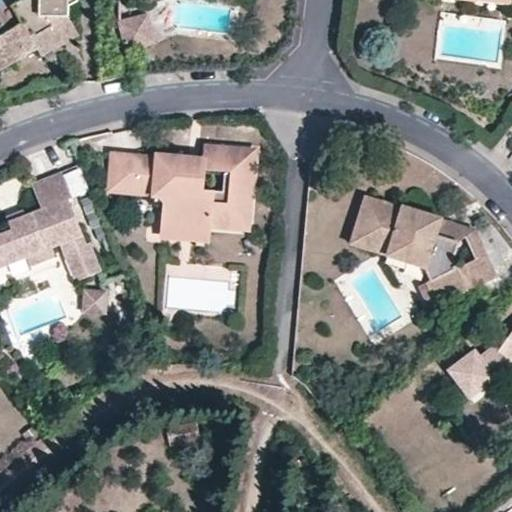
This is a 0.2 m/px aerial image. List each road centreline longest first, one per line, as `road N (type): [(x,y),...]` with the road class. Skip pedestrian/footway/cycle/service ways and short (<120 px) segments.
road 1 (residential): [(0,146),(119,107),(302,98)]
road 2 (residential): [(302,98),(280,367)]
road 3 (residential): [(302,98),(358,108),(425,135),(511,206)]
